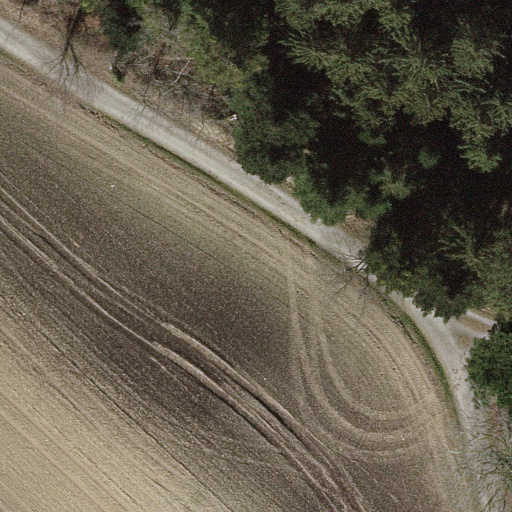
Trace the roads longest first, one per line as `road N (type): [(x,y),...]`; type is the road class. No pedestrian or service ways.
road 1 (track): [(450,338),(275,203),(0,30)]
road 2 (track): [(508,511),(450,338)]
